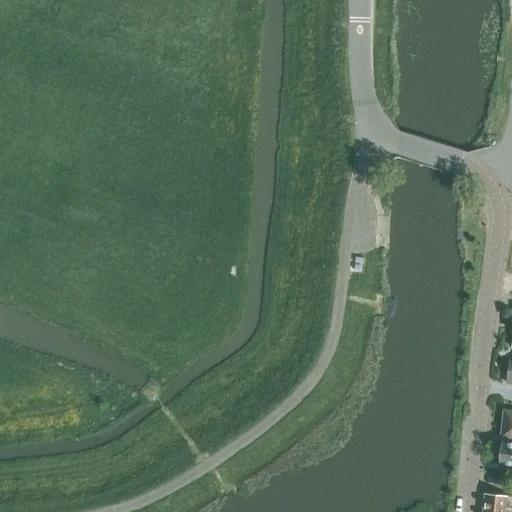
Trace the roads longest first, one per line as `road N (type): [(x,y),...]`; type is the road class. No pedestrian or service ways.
road 1 (tertiary): [(471,511),(503,166)]
road 2 (tertiary): [(503,166),(363,126),(356,84),(362,0)]
